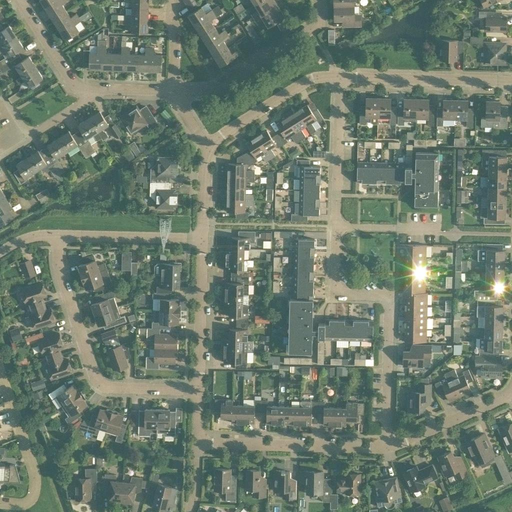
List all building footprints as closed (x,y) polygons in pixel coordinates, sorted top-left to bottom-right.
[(39,0),(46,9),(60,0),(39,0)] [(67,1),(66,0),(60,0),(46,9),(52,19),(65,11),(61,5),(67,1)] [(132,0),(131,8),(147,8),(147,0),(124,0),(132,0)] [(196,0),(195,0),(186,6),(189,12),(200,5),(196,0)] [(276,5),(273,0),(259,0),(254,4),(257,10),(251,14),(255,19),(276,5)] [(276,5),(255,19),(258,24),(264,20),(268,26),(283,16),(276,5)] [(201,7),(187,16),(193,25),(212,13),(211,10),(205,14),(201,7)] [(353,7),(334,7),(334,20),(346,20),(346,26),(359,26),(359,15),(353,15),(353,7)] [(124,16),(124,20),(147,20),(147,8),(131,8),(131,16),(124,16)] [(70,17),(65,11),(52,19),(59,29),(78,17),(77,17),(83,13),(81,10),(70,17)] [(478,18),(486,18),(485,31),(505,32),(506,18),(501,18),(502,12),(478,11),(478,18)] [(78,17),(59,29),(65,40),(78,31),(74,25),(85,17),(83,13),(77,17),(78,17)] [(212,13),(193,25),(200,36),(213,27),(209,21),(215,17),(212,13)] [(119,20),(119,24),(131,24),(131,32),(147,33),(147,20),(124,20),(119,20)] [(237,22),(230,27),(232,30),(240,25),(237,22)] [(0,46),(16,36),(9,26),(3,29),(0,25),(0,46)] [(213,27),(200,36),(206,46),(226,33),(223,30),(217,33),(213,27)] [(226,33),(206,46),(213,56),(227,47),(222,41),(228,37),(226,33)] [(260,40),(255,33),(250,36),(255,43),(260,40)] [(0,61),(0,67),(10,62),(19,56),(16,51),(22,47),(16,36),(0,46),(0,52),(1,52),(5,58),(0,61)] [(88,69),(100,70),(101,46),(101,40),(96,40),(96,53),(89,53),(89,51),(83,50),(82,63),(88,63),(88,69)] [(105,40),(101,40),(101,46),(100,70),(112,70),(112,54),(104,54),(105,40)] [(463,41),(457,40),(441,40),(440,60),(456,61),(456,51),(462,52),(463,51),(463,41)] [(120,54),(112,54),(112,70),(124,70),(125,47),(125,41),(121,41),(120,54)] [(484,43),(484,64),(505,64),(505,43),(484,43)] [(129,47),(125,47),(124,70),(136,71),(136,54),(129,54),(129,47)] [(227,47),(213,56),(219,66),(238,54),(236,50),(231,54),(227,47)] [(144,55),(136,54),(136,71),(148,71),(149,48),(144,48),(144,55)] [(149,48),(148,71),(160,71),(161,55),(153,55),(153,48),(149,48)] [(22,76),(35,67),(29,57),(15,65),(22,76)] [(13,67),(10,62),(0,67),(0,69),(2,74),(13,67)] [(22,76),(16,80),(19,84),(25,80),(25,81),(29,87),(38,81),(42,78),(35,67),(22,76)] [(11,103),(22,96),(18,91),(8,98),(11,103)] [(377,125),(377,117),(378,98),(366,98),(366,111),(360,111),(359,124),(365,124),(365,120),(370,121),(370,122),(373,125),(377,125)] [(378,98),(377,117),(390,117),(389,125),(396,125),(396,112),(390,112),(390,98),(378,98)] [(403,117),(415,118),(416,99),(404,98),(403,112),(397,112),(397,125),(403,125),(403,117)] [(416,99),(415,118),(427,118),(427,126),(433,126),(434,113),(428,113),(428,99),(416,99)] [(454,124),(455,118),(455,100),(443,99),(443,113),(437,113),(436,126),(442,126),(442,124),(454,124)] [(455,100),(455,118),(467,119),(466,127),(472,127),(473,114),(467,114),(467,100),(455,100)] [(507,115),(499,115),(499,101),(486,101),(486,119),(482,119),(481,127),(507,128),(507,115)] [(307,105),(297,111),(306,126),(311,134),(316,130),(311,123),(316,120),(318,122),(323,119),(317,109),(312,112),(307,105)] [(130,133),(146,123),(149,127),(156,123),(146,106),(139,110),(136,106),(119,117),(130,133)] [(172,118),(165,109),(161,113),(168,122),(172,118)] [(93,115),(88,118),(101,138),(101,139),(102,140),(108,136),(105,131),(103,131),(102,129),(103,128),(108,125),(103,118),(99,111),(93,115)] [(297,111),(286,118),(301,140),(305,137),(301,129),(306,126),(297,111)] [(84,121),(78,125),(81,129),(86,139),(87,138),(92,135),(93,134),(97,141),(101,138),(88,118),(84,121)] [(281,132),(276,135),(282,145),(287,142),(286,139),(291,135),(296,143),(301,140),(286,118),(276,124),(281,132)] [(115,125),(110,128),(116,138),(121,135),(115,125)] [(266,130),(256,137),(270,159),(275,156),(270,148),(276,145),(277,148),(282,145),(276,135),(271,138),(266,130)] [(68,131),(57,138),(66,152),(77,145),(68,131)] [(250,151),(242,155),(248,158),(252,164),(257,161),(255,158),(260,155),(265,162),(270,159),(256,137),(246,143),(250,151)] [(456,137),(456,145),(468,146),(468,138),(456,137)] [(56,158),(66,152),(57,138),(47,145),(56,158)] [(83,144),(90,155),(95,152),(88,141),(83,144)] [(85,158),(90,155),(83,144),(78,147),(85,158)] [(38,150),(27,157),(36,171),(40,168),(42,171),(47,171),(50,170),(48,167),(46,164),(38,152),(38,150)] [(482,166),(488,166),(506,167),(506,156),(498,156),(498,150),(482,150),(482,166)] [(415,151),(414,168),(418,168),(417,190),(414,190),(414,204),(437,205),(438,151),(415,151)] [(228,163),(228,176),(254,176),(254,170),(245,170),(245,164),(252,164),(248,158),(242,155),(237,157),(237,163),(228,163)] [(150,182),(169,182),(169,176),(175,176),(175,174),(177,174),(177,167),(175,167),(175,157),(158,157),(156,156),(156,158),(156,168),(150,168),(150,182)] [(25,178),(36,171),(27,157),(16,164),(19,168),(13,172),(21,184),(25,181),(26,179),(25,178)] [(297,160),(297,166),(300,166),(300,177),(320,178),(320,167),(309,167),(309,160),(297,160)] [(53,164),(60,174),(64,171),(58,161),(53,164)] [(356,181),(368,181),(369,161),(356,161),(356,181)] [(381,162),(369,161),(368,181),(380,182),(381,162)] [(393,162),(381,162),(380,182),(392,182),(393,162)] [(393,162),(392,182),(405,182),(405,181),(405,162),(393,162)] [(55,177),(60,174),(53,164),(48,167),(55,177)] [(506,167),(488,166),(488,177),(506,177),(506,167)] [(254,176),(228,176),(227,188),(245,188),(245,182),(254,182),(254,176)] [(466,176),(461,176),(457,176),(457,186),(466,187),(466,176)] [(300,177),(299,189),(320,190),(320,178),(300,177)] [(506,177),(488,177),(488,187),(506,187),(506,177)] [(169,189),(169,182),(150,182),(150,197),(155,197),(155,208),(174,208),(175,198),(177,198),(177,192),(175,191),(175,189),(169,189)] [(506,187),(488,187),(488,197),(506,197),(506,187)] [(40,192),(36,195),(38,200),(39,199),(49,193),(46,188),(43,190),(40,192)] [(245,188),(227,188),(227,200),(254,200),(254,194),(245,194),(245,188)] [(299,189),(299,201),(319,202),(320,190),(299,189)] [(12,207),(4,196),(0,198),(0,226),(13,218),(8,209),(12,207)] [(506,197),(488,197),(487,207),(505,208),(506,197)] [(254,200),(227,200),(227,212),(236,212),(235,218),(247,218),(248,212),(244,212),(245,206),(253,206),(254,200)] [(292,219),(292,221),(307,221),(307,220),(307,215),(319,215),(319,202),(299,201),(299,214),(292,214),(292,219)] [(505,208),(487,207),(481,207),(481,224),(497,224),(497,218),(505,218),(505,208)] [(226,248),(249,248),(249,242),(254,242),(255,231),(238,230),(238,236),(230,236),(230,247),(226,247),(226,248)] [(294,250),(314,250),(314,238),(294,238),(294,250)] [(478,249),(478,260),(482,261),(482,260),(504,261),(504,250),(503,250),(498,250),(498,244),(481,243),(481,249),(478,249)] [(405,256),(426,257),(426,245),(405,244),(405,256)] [(226,252),(226,259),(243,259),(244,248),(249,248),(226,248),(226,252)] [(294,250),(293,262),(313,262),(314,250),(294,250)] [(405,256),(405,268),(425,269),(426,257),(405,256)] [(226,259),(225,265),(226,265),(226,270),(231,270),(231,276),(249,276),(249,270),(246,270),(246,265),(243,265),(243,259),(226,259)] [(78,272),(80,277),(106,268),(104,263),(97,265),(95,260),(78,265),(80,271),(78,272)] [(504,261),(482,260),(482,261),(481,265),(486,265),(486,271),(503,272),(504,261)] [(35,274),(33,268),(29,269),(27,262),(21,264),(25,277),(35,274)] [(293,262),(293,274),(312,274),(313,274),(313,262),(293,262)] [(154,275),(160,275),(179,275),(179,270),(181,270),(181,264),(157,263),(155,265),(154,275)] [(112,285),(106,268),(80,277),(82,283),(84,283),(86,288),(98,284),(100,290),(112,285)] [(405,268),(405,280),(425,281),(425,269),(405,268)] [(503,272),(486,271),(486,282),(503,283),(503,272)] [(293,274),(293,286),(313,286),(313,274),(312,274),(293,274)] [(156,286),(156,292),(165,292),(169,292),(169,287),(180,287),(180,281),(179,281),(179,275),(160,275),(160,286),(156,286)] [(225,287),(225,293),(248,294),(249,276),(231,276),(231,282),(225,282),(225,287)] [(404,293),(405,293),(415,293),(425,293),(425,281),(405,280),(404,293)] [(30,308),(43,304),(41,297),(46,295),(42,282),(21,289),(25,302),(28,301),(30,308)] [(503,283),(486,282),(485,290),(474,290),(474,299),(477,299),(496,299),(496,300),(497,300),(497,294),(503,294),(503,283)] [(313,286),(293,286),(293,298),(297,298),(303,299),(305,299),(313,299),(313,286)] [(91,304),(95,314),(116,307),(113,297),(117,295),(115,290),(103,294),(105,299),(91,304)] [(152,310),(160,310),(180,311),(180,305),(178,304),(178,299),(165,298),(165,292),(156,292),(152,292),(152,310)] [(225,300),(225,304),(248,305),(248,294),(225,293),(225,300)] [(407,297),(406,305),(427,306),(427,293),(425,293),(415,293),(405,293),(405,297),(407,297)] [(309,334),(309,332),(317,332),(317,338),(324,338),(324,323),(317,323),(317,327),(309,327),(309,312),(312,312),(313,299),(305,299),(303,299),(297,298),(293,298),(289,298),(289,307),(293,307),(292,314),(289,314),(289,323),(292,323),(292,334),(289,334),(288,343),(292,343),(292,351),(312,352),(312,334),(309,334)] [(496,299),(477,299),(477,316),(485,316),(485,317),(502,317),(503,306),(496,306),(496,300),(496,299)] [(46,310),(43,304),(30,308),(33,315),(30,315),(34,328),(55,321),(51,308),(46,310)] [(236,316),(236,322),(247,322),(248,311),(248,305),(225,304),(225,305),(229,305),(229,316),(236,316)] [(406,305),(406,317),(427,317),(427,306),(406,305)] [(120,317),(116,307),(95,314),(98,324),(112,320),(114,325),(126,321),(124,315),(120,317)] [(152,322),(152,328),(160,328),(165,328),(165,322),(178,323),(178,317),(180,316),(180,311),(160,310),(160,322),(152,322)] [(136,320),(134,314),(128,316),(130,322),(136,320)] [(406,321),(406,329),(426,329),(427,317),(406,317),(406,321)] [(502,317),(485,317),(484,327),(502,328),(502,317)] [(324,319),(324,323),(324,338),(324,339),(336,339),(337,319),(324,319)] [(349,319),(337,319),(336,339),(348,339),(349,319)] [(361,319),(349,319),(348,339),(360,339),(361,319)] [(373,320),(361,319),(360,339),(372,340),(373,320)] [(247,322),(236,322),(236,328),(228,328),(228,339),(224,339),(247,340),(247,333),(247,328),(247,322)] [(502,328),(484,327),(484,338),(502,339),(502,328)] [(18,328),(10,330),(14,341),(22,338),(18,328)] [(155,339),(155,348),(178,348),(178,343),(175,343),(175,334),(159,334),(160,328),(152,328),(147,328),(147,334),(150,334),(150,339),(155,339)] [(426,342),(426,329),(406,329),(406,336),(404,336),(404,341),(426,342)] [(104,343),(105,343),(107,350),(113,369),(122,366),(123,369),(128,367),(120,345),(118,338),(115,330),(101,334),(104,343)] [(47,358),(60,354),(58,347),(63,346),(59,333),(43,338),(42,334),(25,339),(28,346),(39,342),(42,353),(45,352),(47,358)] [(484,338),(479,338),(479,355),(492,355),(492,349),(502,350),(502,339),(484,338)] [(247,340),(224,339),(224,344),(224,350),(247,351),(247,340)] [(455,354),(463,354),(464,344),(455,344),(455,354)] [(403,350),(403,366),(422,367),(422,357),(430,357),(430,346),(411,345),(409,350),(403,350)] [(177,354),(178,348),(155,348),(155,356),(149,356),(149,362),(146,361),(146,368),(159,368),(159,362),(175,362),(175,354),(177,354)] [(247,351),(224,350),(224,357),(224,362),(235,362),(235,368),(247,368),(247,351)] [(63,361),(60,354),(47,358),(50,365),(47,366),(51,379),(72,372),(68,359),(63,361)] [(490,361),(490,355),(475,355),(475,369),(481,369),(481,376),(483,376),(485,379),(490,379),(491,377),(501,377),(501,362),(490,361)] [(24,359),(18,361),(20,367),(26,365),(24,359)] [(449,371),(459,396),(471,391),(467,383),(473,380),(468,369),(462,372),(463,375),(458,377),(454,369),(449,371)] [(440,381),(434,384),(439,395),(445,393),(448,401),(459,396),(449,371),(443,374),(447,382),(441,385),(440,381)] [(43,380),(31,383),(33,390),(45,386),(43,380)] [(56,396),(63,406),(82,393),(79,388),(76,389),(73,384),(62,391),(59,386),(49,394),(52,399),(56,396)] [(408,411),(424,412),(424,406),(430,403),(431,384),(419,384),(418,392),(408,391),(408,411)] [(85,397),(82,393),(63,406),(69,415),(65,418),(69,423),(79,416),(76,411),(87,404),(84,399),(85,397)] [(232,422),(232,399),(226,399),(215,399),(215,410),(221,410),(221,418),(232,418),(232,422)] [(233,399),(232,399),(232,422),(236,422),(243,423),(243,405),(233,404),(233,399)] [(261,411),(261,399),(243,399),(243,405),(243,423),(249,423),(249,422),(254,423),(255,411),(261,411)] [(267,400),(261,399),(261,411),(267,411),(266,423),(271,423),(278,423),(278,405),(267,405),(267,400)] [(291,406),(289,406),(289,423),(293,423),(293,424),(300,424),(300,406),(299,406),(299,401),(291,401),(291,406)] [(300,406),(300,424),(306,424),(311,424),(311,422),(312,413),(318,413),(318,402),(311,401),(301,401),(300,401),(300,406)] [(346,407),(335,407),(335,425),(341,425),(341,424),(346,425),(346,401),(346,407)] [(353,401),(346,401),(346,425),(346,420),(357,421),(357,413),(364,413),(364,402),(353,402),(353,401)] [(318,402),(318,413),(324,413),(323,424),(328,424),(335,425),(335,407),(324,406),(324,402),(318,402)] [(289,406),(278,405),(278,423),(284,423),(289,423),(289,406)] [(106,429),(112,410),(107,408),(105,410),(100,408),(96,421),(91,419),(89,419),(85,431),(87,431),(98,435),(100,427),(106,429)] [(150,432),(157,432),(157,409),(145,409),(145,410),(139,410),(138,435),(150,435),(150,432)] [(169,409),(157,409),(157,432),(164,433),(163,435),(175,436),(176,411),(169,411),(169,409)] [(117,411),(112,410),(106,429),(118,432),(115,440),(121,442),(125,430),(119,428),(123,415),(118,414),(117,411)] [(511,449),(511,422),(498,429),(508,451),(511,449)] [(496,460),(494,456),(484,433),(464,442),(471,460),(477,457),(479,462),(484,460),(486,465),(496,460)] [(454,471),(457,478),(467,473),(460,457),(453,456),(451,451),(437,457),(443,469),(441,469),(444,475),(454,471)] [(173,457),(173,468),(183,467),(182,457),(173,457)] [(0,463),(0,487),(1,487),(1,481),(4,481),(4,479),(9,479),(9,481),(21,482),(16,464),(10,464),(10,466),(5,465),(5,464),(0,463)] [(416,466),(403,472),(411,491),(424,485),(423,483),(437,477),(432,465),(422,469),(422,472),(419,473),(417,470),(416,466)] [(85,468),(85,478),(75,478),(76,499),(91,499),(91,482),(97,482),(96,468),(85,468)] [(236,484),(230,484),(230,468),(215,468),(215,489),(226,489),(226,499),(236,500),(236,484)] [(265,483),(259,483),(260,469),(247,469),(247,488),(254,488),(253,495),(265,496),(265,483)] [(295,498),(295,485),(289,485),(290,471),(285,471),(285,470),(275,469),(274,489),(283,490),(283,497),(295,498)] [(305,470),(305,482),(307,482),(307,493),(315,493),(323,493),(323,500),(323,501),(330,501),(330,494),(330,482),(323,482),(323,471),(305,470)] [(120,500),(121,500),(123,481),(116,480),(116,474),(105,473),(103,487),(110,488),(109,499),(110,499),(111,501),(120,500)] [(345,492),(345,493),(360,494),(360,474),(346,474),(346,478),(337,477),(337,492),(345,492)] [(130,482),(123,481),(121,500),(123,500),(131,503),(132,501),(134,501),(135,490),(141,491),(142,487),(142,480),(143,477),(132,476),(130,482)] [(402,501),(401,495),(397,476),(373,481),(377,500),(378,506),(385,505),(386,507),(389,508),(391,508),(394,507),(395,505),(395,503),(402,501)] [(151,481),(150,481),(148,488),(157,490),(153,506),(158,509),(160,507),(166,509),(168,502),(174,503),(178,489),(171,487),(172,486),(157,482),(151,481)] [(449,500),(440,504),(444,511),(452,508),(449,500)]
